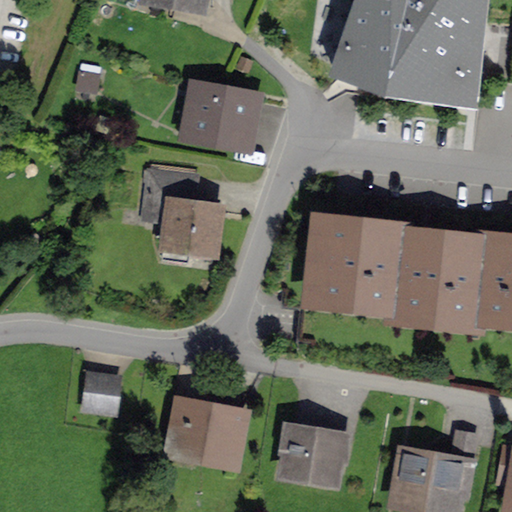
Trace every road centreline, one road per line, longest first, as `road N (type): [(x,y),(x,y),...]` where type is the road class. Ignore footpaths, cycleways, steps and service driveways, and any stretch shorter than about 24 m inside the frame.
road 1 (residential): [(511,407),(217,355)]
road 2 (residential): [(0,340),(48,333),(217,355)]
road 3 (residential): [(217,355),(286,157)]
